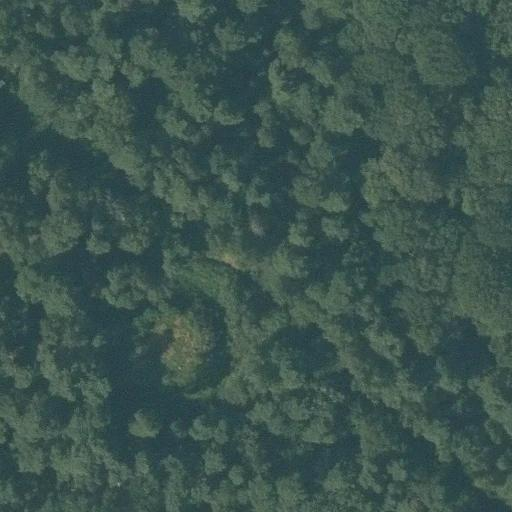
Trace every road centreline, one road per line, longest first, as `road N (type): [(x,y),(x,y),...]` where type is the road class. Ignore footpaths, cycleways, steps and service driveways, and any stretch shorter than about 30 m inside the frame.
road 1 (track): [(242,264),(420,396),(511,495)]
road 2 (track): [(0,93),(109,159),(242,264)]
